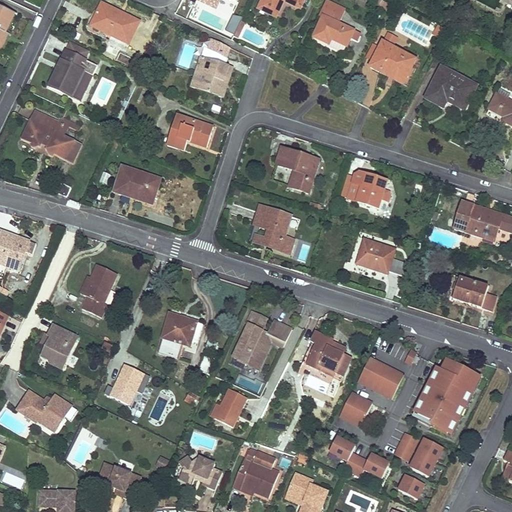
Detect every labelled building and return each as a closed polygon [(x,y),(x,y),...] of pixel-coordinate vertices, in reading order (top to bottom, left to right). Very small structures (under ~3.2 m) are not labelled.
[(217,0),(234,0),(238,2),(238,0),(198,0),(198,2),(213,9),(217,0)] [(276,17),(281,9),(285,0),(300,8),(304,0),(263,0),(259,9),(276,17)] [(357,42),(360,35),(338,25),(345,10),(327,2),(320,17),(324,19),(315,38),(330,46),(333,40),(348,47),(351,39),(357,42)] [(129,46),(135,34),(140,23),(103,6),(92,28),(129,46)] [(0,45),(1,44),(3,45),(8,35),(6,34),(15,15),(0,7),(0,45)] [(344,55),(348,47),(333,40),(330,46),(329,48),(344,55)] [(404,85),(411,73),(417,61),(384,44),(371,67),(404,85)] [(223,99),(228,84),(234,69),(226,67),(228,60),(205,48),(192,89),(223,99)] [(73,98),(85,72),(94,77),(98,68),(67,53),(50,87),(73,98)] [(444,109),(448,101),(466,111),(478,88),(443,69),(427,100),(444,109)] [(94,77),(85,72),(73,98),(82,103),(94,77)] [(511,96),(502,90),(499,96),(509,101),(511,96)] [(504,122),(511,125),(511,102),(509,101),(499,96),(490,110),(506,118),(504,122)] [(84,145),(65,136),(59,134),(63,124),(70,127),(80,132),(82,128),(62,118),(60,123),(39,114),(35,123),(31,122),(22,142),(34,147),(32,151),(54,161),(56,157),(74,165),(84,145)] [(186,152),(189,143),(208,149),(214,128),(177,117),(168,146),(186,152)] [(59,134),(65,136),(70,127),(63,124),(59,134)] [(290,188),(310,194),(320,161),(283,150),(278,166),(295,172),(290,188)] [(153,206),(161,181),(123,168),(115,194),(153,206)] [(350,201),(356,179),(349,176),(342,198),(350,201)] [(366,180),(357,177),(356,179),(350,201),(380,210),(388,183),(367,177),(366,180)] [(67,198),(72,190),(63,186),(58,194),(67,198)] [(511,219),(464,204),(456,229),(495,242),(499,229),(511,233),(511,219)] [(291,255),(295,240),(288,238),(294,219),(261,209),(251,242),(291,255)] [(34,244),(0,232),(0,265),(19,272),(23,260),(27,262),(34,244)] [(388,276),(389,274),(390,272),(405,277),(409,265),(394,260),(396,251),(366,241),(358,266),(388,276)] [(100,317),(106,306),(102,304),(117,274),(97,264),(90,278),(82,294),(87,296),(81,308),(100,317)] [(88,277),(80,293),(82,294),(90,278),(88,277)] [(497,299),(488,296),(490,288),(461,279),(454,300),(493,312),(497,299)] [(182,345),(190,347),(196,323),(168,315),(158,354),(178,359),(182,345)] [(260,367),(274,338),(263,332),(268,321),(256,315),(235,358),(247,364),(248,362),(260,367)] [(78,336),(53,324),(48,335),(51,336),(47,345),(42,356),(50,360),(49,361),(62,368),(78,336)] [(48,335),(44,333),(40,342),(47,345),(51,336),(48,335)] [(341,383),(346,371),(352,360),(331,350),(334,343),(316,335),(301,369),(332,382),(334,379),(341,383)] [(113,344),(105,340),(99,352),(107,356),(113,344)] [(408,352),(404,363),(412,367),(416,355),(408,352)] [(201,359),(200,372),(209,373),(210,360),(201,359)] [(453,440),(481,379),(444,362),(439,371),(434,369),(410,421),(453,440)] [(131,408),(136,394),(142,396),(149,377),(122,366),(109,400),(131,408)] [(409,407),(414,394),(418,381),(395,374),(386,399),(409,407)] [(345,401),(350,404),(356,407),(359,402),(362,389),(357,386),(350,398),(347,397),(345,401)] [(249,398),(231,389),(223,406),(217,418),(234,427),(249,398)] [(44,405),(30,395),(16,413),(36,427),(37,425),(40,421),(55,433),(71,412),(55,400),(52,405),(49,409),(44,405)] [(223,406),(219,404),(213,416),(217,418),(223,406)] [(55,433),(40,421),(37,425),(52,437),(55,433)] [(393,456),(409,463),(419,441),(403,434),(393,456)] [(363,474),(382,482),(390,464),(369,455),(367,460),(353,454),(356,447),(335,438),(326,459),(362,475),(363,474)] [(422,440),(408,471),(430,481),(444,450),(422,440)] [(251,460),(248,459),(236,488),(244,491),(246,488),(259,493),(273,499),(283,473),(276,470),(280,460),(262,453),(255,450),(251,460)] [(190,458),(195,465),(202,460),(197,453),(190,458)] [(190,458),(180,465),(180,466),(185,471),(180,482),(193,488),(196,482),(198,477),(207,481),(205,485),(204,487),(216,492),(224,474),(215,470),(216,465),(202,460),(195,465),(190,458)] [(142,479),(106,465),(102,476),(109,479),(106,486),(117,490),(125,493),(123,498),(133,502),(142,479)] [(180,466),(180,465),(174,480),(180,482),(185,471),(180,466)] [(317,483),(299,475),(290,496),(308,503),(306,507),(304,511),(324,511),(332,495),(315,488),(317,483)] [(109,479),(102,476),(99,483),(106,486),(109,479)] [(198,477),(196,482),(205,485),(207,481),(198,477)] [(404,477),(396,494),(418,503),(426,487),(404,477)] [(259,493),(246,488),(244,491),(258,496),(259,493)] [(125,493),(117,490),(115,495),(123,498),(125,493)] [(75,511),(76,493),(41,492),(41,509),(59,509),(58,511),(75,511)] [(308,503),(290,496),(289,500),(306,507),(308,503)]
